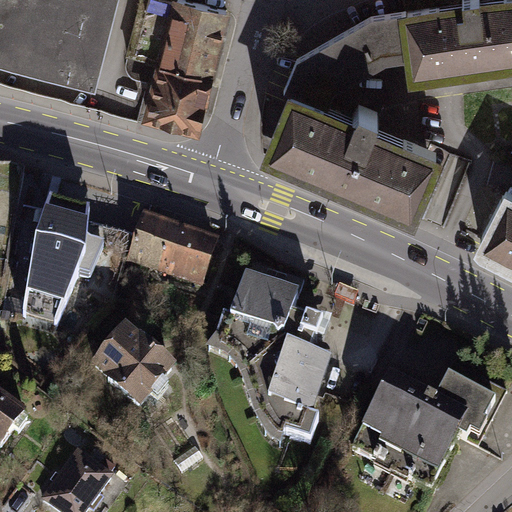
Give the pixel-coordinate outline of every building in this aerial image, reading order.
[(0,0),(0,52),(103,77),(122,0),(0,0)] [(203,134),(235,9),(199,0),(141,0),(128,52),(160,61),(145,119),(197,132),(203,134)] [(511,64),(511,2),(403,17),(410,61),(413,75),(511,64)] [(298,65),(289,95),(329,111),(333,100),(387,64),(410,61),(403,17),(371,22),(298,65)] [(329,111),(289,95),(264,156),(419,219),(444,158),(329,111)] [(511,201),(506,198),(480,251),(511,266),(511,201)] [(87,220),(48,209),(34,250),(22,320),(54,330),(77,279),(90,283),(103,250),(86,246),(87,220)] [(220,243),(144,216),(127,264),(203,291),(220,243)] [(313,423),(332,368),(310,360),(315,346),(318,348),(324,330),(306,324),(305,327),(292,322),(304,281),(252,263),(232,321),(224,319),(216,341),(206,356),(219,361),(228,365),(241,382),(247,402),(255,423),(264,440),(272,450),(280,454),(285,440),(312,449),(320,425),(313,423)] [(124,330),(89,371),(139,414),(174,373),(124,330)] [(434,405),(391,382),(355,452),(434,493),(461,440),(479,449),(508,394),(454,366),(434,405)] [(0,451),(25,418),(0,399),(0,451)] [(203,461),(195,449),(174,462),(182,474),(203,461)] [(90,511),(114,480),(78,453),(41,502),(54,511),(90,511)]
